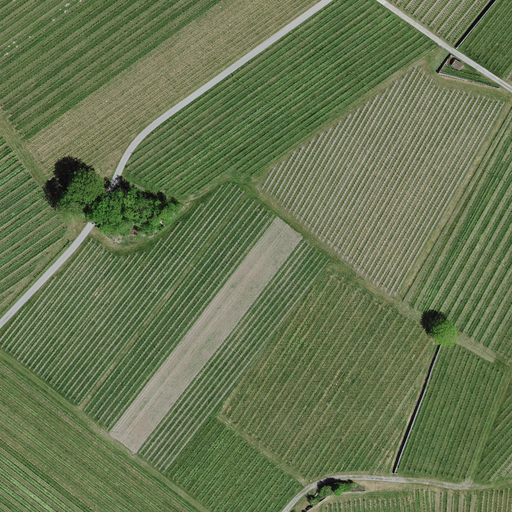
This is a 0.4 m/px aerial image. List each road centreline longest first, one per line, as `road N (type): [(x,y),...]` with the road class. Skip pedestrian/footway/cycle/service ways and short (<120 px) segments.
road 1 (track): [(0,327),(92,233),(137,139),(327,0)]
road 2 (track): [(284,511),(317,482),(340,477),(511,482)]
road 3 (track): [(381,0),(511,89)]
